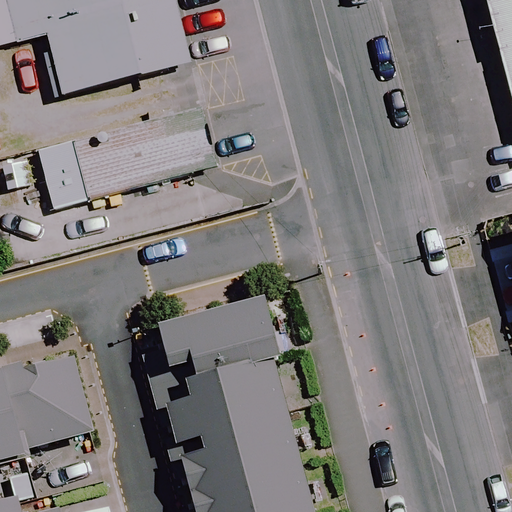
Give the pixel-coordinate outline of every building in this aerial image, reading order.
[(56,97),(184,66),(167,0),(0,0),(0,52),(43,42),(56,97)] [(511,0),(455,0),(497,161),(511,157),(511,0)] [(199,108),(31,152),(48,215),(216,170),(199,108)] [(312,511),(260,307),(155,334),(164,366),(143,371),(159,433),(170,430),(191,511),(312,511)] [(0,468),(27,461),(88,445),(69,370),(7,387),(0,388),(0,468)]
